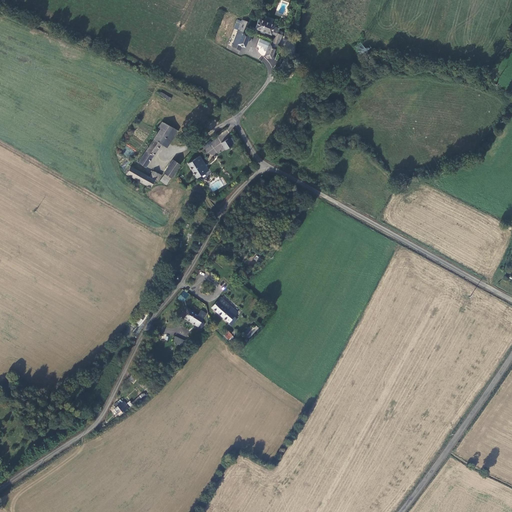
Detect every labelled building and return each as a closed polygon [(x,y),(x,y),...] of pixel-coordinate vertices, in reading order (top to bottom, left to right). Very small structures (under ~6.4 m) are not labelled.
[(279,31),(274,39),(276,40),(278,41),(283,31),(280,29),(282,25),(275,22),(276,21),(260,14),(258,20),(257,23),(272,29),(273,28),(279,31)] [(245,26),(249,17),(244,15),(240,26),(245,28),(245,26)] [(240,26),(235,38),(233,43),(242,46),(244,41),(247,42),(252,30),(245,26),(245,28),(240,26)] [(275,44),(276,40),(274,39),(271,38),(266,50),(273,54),(277,45),(275,44)] [(171,93),(160,87),(158,90),(168,97),(171,93)] [(163,139),(174,123),(164,116),(160,122),(162,123),(155,135),(140,158),(146,163),(162,139),(163,140),(163,139)] [(168,142),(179,126),(174,123),(163,139),(168,142)] [(228,132),(221,137),(226,143),(232,138),(228,132)] [(190,160),(199,173),(211,164),(201,151),(190,160)] [(175,155),(166,169),(167,169),(172,173),(173,174),(183,160),(175,155)] [(151,173),(132,162),(127,169),(151,182),(155,175),(159,177),(162,170),(159,168),(158,169),(154,167),(151,173)] [(167,169),(162,176),(167,180),(172,173),(167,169)] [(213,192),(227,183),(222,177),(209,186),(213,192)] [(238,313),(241,309),(224,294),(221,297),(215,303),(232,318),(231,319),(234,322),(240,315),(238,313)] [(186,314),(203,325),(207,320),(203,318),(206,315),(201,311),(190,304),(188,303),(185,308),(189,310),(186,314)] [(138,317),(134,322),(138,325),(142,321),(138,317)] [(257,325),(254,322),(246,330),(249,333),(257,325)] [(261,324),(259,323),(257,325),(249,333),(251,335),(261,324)] [(235,333),(230,327),(227,331),(231,336),(235,333)] [(188,336),(181,333),(178,338),(185,342),(188,336)] [(122,410),(131,403),(126,397),(122,399),(121,397),(117,400),(118,403),(117,404),(122,410)]
